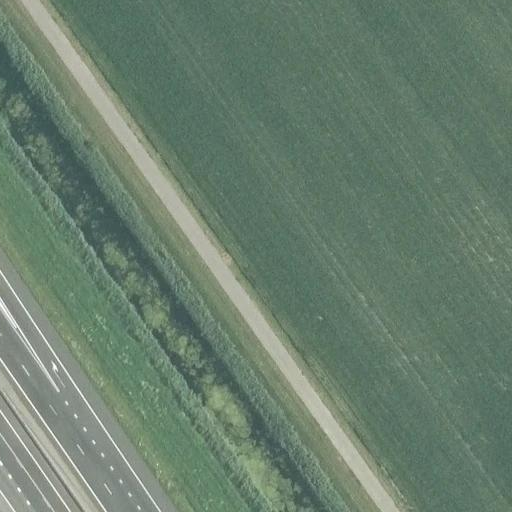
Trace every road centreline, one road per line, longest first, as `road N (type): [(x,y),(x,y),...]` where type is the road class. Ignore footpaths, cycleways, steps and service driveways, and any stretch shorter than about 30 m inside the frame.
road 1 (motorway): [(48,403),(32,333),(0,283)]
road 2 (motorway): [(122,511),(48,403)]
